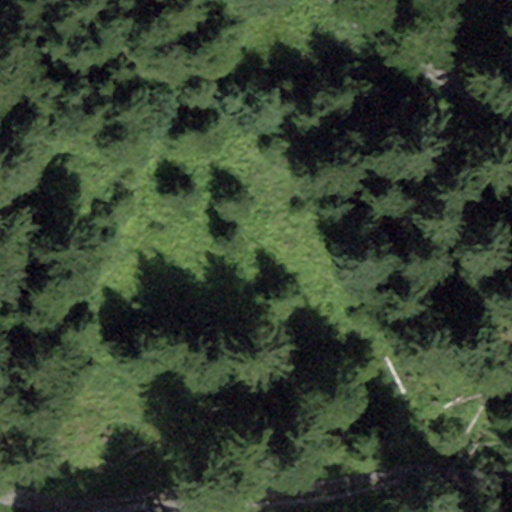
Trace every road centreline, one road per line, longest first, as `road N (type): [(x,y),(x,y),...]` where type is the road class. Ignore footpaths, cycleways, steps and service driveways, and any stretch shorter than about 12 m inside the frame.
road 1 (track): [(511,475),(137,503),(0,491)]
road 2 (track): [(341,0),(511,113)]
